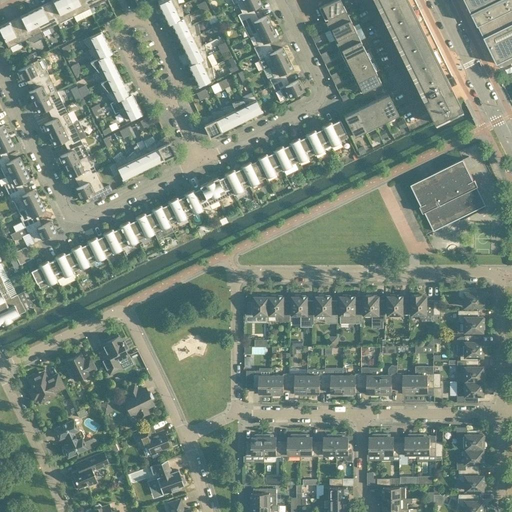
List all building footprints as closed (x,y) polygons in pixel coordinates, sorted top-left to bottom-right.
[(66,0),(51,0),(47,2),(57,23),(74,15),(66,0)] [(86,0),(66,0),(74,15),(76,21),(92,13),(90,8),(86,0)] [(163,0),(158,2),(164,13),(182,4),(179,5),(177,0),(163,0)] [(238,14),(241,20),(255,13),(252,8),(261,3),(259,0),(241,0),(237,2),(242,12),(238,14)] [(326,21),(329,29),(350,19),(340,0),(331,0),(318,7),(324,19),(326,18),(327,20),(326,21)] [(422,98),(430,114),(433,121),(461,107),(450,84),(456,82),(455,81),(455,82),(453,78),(452,75),(452,74),(415,0),(385,0),(429,88),(422,92),(425,97),(422,98)] [(511,0),(466,0),(477,20),(484,36),(493,53),(497,63),(501,60),(504,65),(502,60),(511,55),(511,0)] [(47,2),(31,10),(41,31),(57,23),(47,2)] [(179,5),(164,13),(169,23),(171,22),(184,16),(184,15),(183,12),(182,4),(179,5)] [(207,4),(199,8),(201,13),(209,9),(207,4)] [(31,10),(15,18),(25,39),(27,38),(28,38),(29,40),(34,42),(43,37),(41,31),(31,10)] [(184,16),(171,22),(172,22),(173,26),(176,32),(192,25),(192,24),(191,21),(189,13),(184,16)] [(255,13),(241,20),(244,26),(248,36),(253,34),(271,25),(269,22),(270,22),(267,14),(257,19),(255,13)] [(333,32),(336,39),(355,29),(353,25),(358,23),(354,17),(350,19),(329,29),(331,33),(333,32)] [(25,39),(15,18),(0,25),(0,29),(8,47),(25,39)] [(192,25),(176,32),(181,42),(199,33),(200,33),(198,23),(197,24),(197,22),(194,23),(192,25)] [(218,23),(212,26),(214,31),(220,28),(218,23)] [(253,46),(256,52),(270,45),(268,40),(277,35),(273,28),(272,28),(271,25),(253,34),(258,44),(253,46)] [(336,42),(339,50),(360,40),(355,29),(336,39),(337,41),(336,42)] [(83,39),(91,48),(106,41),(101,30),(83,39)] [(181,42),(186,53),(204,44),(204,43),(202,45),(199,33),(181,42)] [(344,60),(345,60),(365,50),(360,40),(339,50),(342,54),(343,53),(346,59),(344,60)] [(91,48),(88,50),(93,56),(96,58),(96,59),(111,51),(106,41),(91,48)] [(61,47),(63,51),(71,47),(69,43),(61,47)] [(188,64),(189,64),(207,55),(204,44),(186,53),(191,62),(188,64)] [(270,45),(256,52),(259,58),(258,59),(263,70),(269,67),(269,66),(286,57),(285,55),(286,54),(282,47),(273,51),(270,45)] [(227,46),(220,49),(222,54),(229,50),(227,46)] [(346,59),(345,60),(347,64),(348,64),(349,66),(350,67),(351,69),(351,70),(370,61),(374,59),(369,48),(365,50),(346,59)] [(95,71),(95,72),(113,63),(109,53),(111,52),(111,51),(90,61),(98,70),(95,71)] [(189,64),(194,74),(212,65),(209,66),(207,55),(189,64)] [(232,57),(228,59),(232,66),(229,67),(231,72),(238,69),(232,57)] [(269,78),(272,84),(286,77),(283,72),(293,67),(289,60),(288,61),(286,57),(269,66),(269,67),(273,76),(269,78)] [(26,65),(17,69),(18,70),(19,69),(20,72),(19,73),(23,80),(26,78),(29,84),(35,81),(49,74),(46,69),(47,67),(47,64),(45,60),(43,59),(41,58),(36,60),(26,65)] [(351,70),(350,71),(352,75),(353,74),(356,80),(375,71),(379,69),(374,59),(370,61),(351,70)] [(100,82),(118,73),(113,63),(95,72),(103,80),(100,82)] [(212,65),(194,74),(199,85),(214,77),(212,65)] [(80,66),(73,70),(75,74),(82,71),(80,66)] [(237,72),(241,80),(245,78),(242,70),(237,72)] [(356,80),(355,81),(357,85),(358,84),(362,91),(380,82),(375,71),(356,80)] [(105,92),(123,83),(118,73),(100,82),(108,90),(105,92)] [(31,90),(28,91),(32,99),(33,98),(34,101),(57,90),(52,80),(49,74),(35,81),(29,84),(31,90)] [(286,77),(272,84),(275,91),(280,101),(284,99),(303,89),(302,89),(301,87),(302,86),(298,79),(289,83),(286,77)] [(105,92),(113,101),(128,94),(123,83),(105,92)] [(76,86),(70,89),(76,100),(82,97),(76,86)] [(48,108),(50,113),(64,106),(57,90),(34,101),(36,104),(35,105),(38,112),(48,108)] [(252,91),(242,96),(242,97),(243,100),(251,115),(262,110),(257,101),(254,95),(252,91)] [(113,101),(110,103),(115,113),(118,111),(121,110),(136,103),(131,92),(128,94),(113,101)] [(388,93),(375,100),(385,120),(389,118),(389,116),(391,115),(392,117),(398,114),(388,93)] [(243,100),(232,102),(241,120),(251,115),(242,97),(243,100)] [(375,100),(365,105),(375,125),(379,123),(378,121),(384,118),(385,120),(375,100)] [(233,105),(222,107),(231,125),(241,120),(232,102),(231,102),(233,105)] [(91,107),(93,111),(100,107),(98,103),(91,107)] [(136,103),(118,111),(126,121),(141,113),(136,103)] [(269,104),(262,107),(265,113),(272,110),(269,104)] [(365,105),(354,110),(364,130),(369,128),(368,126),(374,124),(374,125),(375,125),(365,105)] [(49,130),(50,133),(72,122),(64,106),(50,113),(53,119),(44,123),(48,131),(49,130)] [(100,107),(93,111),(95,116),(103,112),(100,107)] [(223,110),(211,112),(220,130),(231,125),(222,107),(221,107),(223,110)] [(364,130),(354,110),(344,115),(354,135),(358,133),(357,132),(363,129),(364,130)] [(220,130),(211,112),(212,115),(201,117),(210,135),(220,130)] [(72,122),(50,133),(52,136),(50,137),(54,144),(63,140),(66,145),(80,138),(86,136),(78,119),(72,122)] [(403,119),(397,122),(401,129),(407,126),(403,119)] [(331,121),(322,126),(323,128),(331,145),(340,141),(340,140),(348,136),(339,120),(332,124),(331,121)] [(109,125),(109,126),(112,131),(118,128),(115,122),(109,125)] [(112,131),(109,126),(102,130),(104,134),(112,131)] [(314,129),(306,133),(307,136),(315,153),(324,148),(331,145),(323,128),(315,131),(314,129)] [(385,130),(379,133),(381,139),(388,136),(385,130)] [(377,131),(371,134),(375,141),(381,138),(377,131)] [(166,134),(156,143),(164,158),(174,153),(166,134)] [(0,138),(0,158),(7,155),(5,149),(14,145),(10,137),(9,138),(8,135),(0,138)] [(152,135),(143,140),(145,145),(146,148),(154,163),(164,158),(156,143),(155,140),(152,135)] [(298,137),(290,141),(291,144),(299,161),(308,156),(307,156),(315,153),(307,136),(299,139),(298,137)] [(64,162),(66,165),(85,156),(88,154),(80,138),(66,145),(69,151),(60,155),(63,163),(64,162)] [(154,163),(145,145),(140,149),(137,143),(134,147),(135,150),(143,168),(154,163)] [(282,145),(273,149),(274,151),(283,168),(286,174),(299,168),(296,162),(299,160),(299,161),(291,144),(283,147),(282,145)] [(363,145),(357,148),(360,154),(366,151),(363,145)] [(125,155),(124,155),(133,173),(143,168),(135,150),(126,157),(125,155)] [(266,153),(257,157),(258,159),(267,176),(275,172),(283,168),(274,151),(267,155),(266,153)] [(0,166),(1,166),(5,176),(23,167),(22,164),(23,164),(19,156),(10,161),(7,155),(0,158),(0,166)] [(133,173),(124,155),(115,163),(123,178),(133,173)] [(68,164),(66,165),(67,168),(66,169),(70,176),(74,174),(77,180),(82,177),(96,171),(93,164),(90,166),(89,164),(85,156),(68,164)] [(469,156),(464,158),(469,169),(474,166),(469,156)] [(411,183),(421,204),(434,230),(448,223),(448,222),(450,221),(452,220),(453,221),(486,204),(469,169),(464,158),(463,158),(430,174),(430,175),(426,177),(425,176),(411,183)] [(250,161),(241,165),(242,167),(250,184),(259,180),(266,176),(267,176),(258,159),(251,163),(250,161)] [(4,184),(9,194),(23,187),(20,182),(30,177),(26,170),(25,170),(23,167),(5,176),(8,182),(4,184)] [(234,169),(225,173),(226,175),(234,192),(243,188),(250,184),(242,167),(235,171),(234,169)] [(79,186),(75,188),(79,195),(80,195),(82,197),(80,198),(81,198),(84,197),(87,202),(112,190),(109,184),(99,189),(97,183),(101,181),(97,172),(96,171),(82,177),(77,180),(79,186)] [(217,177),(209,181),(218,200),(227,196),(234,192),(226,175),(218,179),(217,177)] [(201,187),(194,191),(202,208),(202,207),(209,204),(218,200),(209,181),(200,185),(201,187)] [(13,200),(18,209),(39,199),(38,196),(39,196),(35,188),(26,193),(23,187),(9,194),(12,200),(13,200)] [(185,195),(178,199),(186,216),(186,215),(193,212),(202,208),(194,191),(193,189),(184,193),(185,195)] [(169,203),(161,207),(170,224),(170,223),(186,216),(178,199),(177,197),(168,201),(169,203)] [(20,216),(25,226),(39,219),(36,214),(45,209),(42,202),(40,202),(39,199),(18,209),(21,215),(20,216)] [(146,215),(145,215),(154,232),(154,231),(161,228),(170,224),(161,207),(160,205),(152,209),(153,211),(150,212),(148,213),(146,215)] [(128,220),(137,240),(138,239),(145,236),(154,232),(144,213),(136,217),(137,219),(129,222),(128,220)] [(20,236),(29,232),(34,242),(56,231),(51,220),(41,225),(39,219),(10,233),(13,239),(21,238),(20,236)] [(112,228),(121,247),(122,247),(121,247),(129,244),(137,240),(128,220),(119,225),(120,227),(113,230),(112,228)] [(96,236),(105,255),(112,252),(113,252),(121,247),(112,228),(103,233),(104,235),(97,238),(96,236)] [(80,244),(89,263),(96,259),(96,260),(105,255),(96,236),(87,240),(88,243),(81,246),(80,244)] [(72,251),(64,254),(73,271),(80,267),(80,268),(89,263),(80,244),(71,248),(72,251)] [(14,252),(20,264),(32,258),(26,246),(18,250),(14,252)] [(49,262),(48,262),(57,279),(73,271),(64,254),(63,252),(55,256),(56,258),(53,260),(49,262)] [(56,279),(47,260),(39,264),(40,266),(32,270),(40,287),(48,283),(56,279)] [(20,267),(17,261),(12,264),(15,269),(20,267)] [(8,278),(3,280),(11,297),(16,294),(8,278)] [(0,301),(11,297),(3,280),(0,281),(0,301)] [(465,306),(483,306),(485,306),(485,296),(483,296),(483,291),(478,291),(478,287),(458,287),(459,296),(462,297),(465,297),(465,306)] [(17,293),(25,308),(30,306),(23,291),(17,293)] [(11,297),(0,301),(0,322),(2,321),(3,323),(11,319),(11,317),(19,313),(25,310),(25,308),(17,293),(16,294),(11,297)] [(374,293),(364,294),(364,295),(364,305),(364,314),(373,314),(373,323),(375,326),(383,326),(383,320),(386,320),(386,310),(386,300),(379,300),(379,295),(374,295),(374,293)] [(433,320),(433,314),(433,299),(427,299),(427,295),(422,295),(422,293),(412,293),(412,313),(420,313),(420,316),(422,320),(433,320)] [(247,301),(247,313),(250,313),(255,313),(255,314),(269,314),(269,296),(268,296),(267,294),(261,294),(261,296),(254,296),(254,301),(250,301),(247,301)] [(269,296),(269,314),(277,314),(277,321),(290,321),(290,300),(283,300),(283,296),(277,296),(276,294),(271,294),(270,296),(269,296)] [(294,296),(292,296),(293,306),(293,314),(301,314),(301,324),(314,324),(314,310),(314,300),(307,300),(307,296),(301,296),(300,294),(295,294),(294,296)] [(318,296),(316,296),(316,306),(316,314),(325,314),(325,316),(325,318),(325,320),(326,321),(328,323),(338,323),(338,321),(338,310),(338,300),(331,300),(331,296),(325,296),(324,294),(319,294),(318,296)] [(342,295),(340,296),(340,306),(340,314),(340,320),(340,323),(358,323),(358,320),(362,320),(362,310),(362,300),(355,300),(355,295),(349,295),(348,294),(343,294),(342,295)] [(388,295),(388,305),(388,314),(409,314),(409,299),(403,299),(403,295),(397,295),(396,294),(390,294),(389,295),(388,295)] [(479,309),(469,309),(458,310),(459,321),(462,322),(465,322),(465,331),(484,331),(484,329),(485,328),(485,323),(483,322),(483,316),(479,316),(479,309)] [(106,349),(99,352),(110,373),(122,367),(132,362),(128,355),(125,348),(128,347),(124,341),(123,342),(122,340),(121,341),(119,335),(115,336),(115,334),(108,338),(109,339),(103,342),(105,345),(104,345),(106,349)] [(460,354),(465,354),(465,356),(484,356),(484,354),(485,353),(485,348),(484,347),(484,341),(479,341),(479,334),(460,334),(457,336),(458,352),(460,354)] [(330,336),(328,339),(328,345),(338,345),(338,336),(330,336)] [(67,367),(70,374),(72,373),(75,379),(90,372),(89,371),(95,368),(90,356),(84,360),(80,353),(66,360),(69,367),(67,367)] [(459,359),(457,359),(457,380),(465,380),(484,380),(484,379),(485,378),(485,373),(484,372),(484,366),(479,366),(479,359),(464,359),(459,359)] [(389,374),(379,374),(380,395),(389,395),(389,391),(392,391),(392,387),(398,387),(398,372),(398,364),(392,364),(389,367),(389,374)] [(422,374),(416,374),(416,394),(425,394),(425,391),(428,391),(428,387),(434,387),(434,372),(434,365),(422,365),(422,374)] [(361,366),(361,372),(362,387),(367,387),(367,392),(371,392),(371,395),(380,395),(379,374),(370,374),(370,366),(361,366)] [(247,387),(259,387),(259,392),(263,392),(263,395),(272,395),(272,374),(260,374),(260,373),(260,370),(247,370),(247,387)] [(44,371),(39,373),(30,378),(32,383),(31,383),(32,385),(34,388),(33,389),(32,392),(33,395),(36,396),(38,395),(40,401),(55,394),(53,391),(63,386),(57,374),(47,378),(44,371)] [(319,374),(307,374),(308,395),(317,395),(317,392),(320,392),(320,387),(326,387),(325,372),(319,372),(319,374)] [(332,372),(325,372),(326,387),(331,387),(331,392),(335,392),(335,395),(344,395),(343,374),(332,374),(332,372)] [(355,374),(343,374),(344,395),(353,395),(353,392),(356,392),(356,387),(362,387),(361,372),(355,372),(355,374)] [(404,372),(398,372),(398,387),(403,387),(403,391),(407,391),(407,394),(416,394),(416,374),(404,374),(404,372)] [(283,374),(272,374),(272,395),(281,395),(281,392),(284,392),(284,387),(290,387),(289,373),(283,373),(283,374)] [(296,373),(289,373),(290,387),(295,387),(295,392),(299,392),(299,395),(308,395),(307,374),(296,374),(296,373)] [(465,380),(457,380),(457,401),(460,401),(478,401),(478,399),(478,395),(484,395),(484,389),(485,388),(485,382),(484,381),(484,380),(465,380)] [(121,381),(111,386),(114,392),(124,387),(121,381)] [(138,411),(141,418),(149,414),(146,407),(153,404),(151,398),(153,397),(150,391),(148,393),(145,387),(138,391),(134,384),(127,388),(130,395),(124,398),(132,414),(138,411)] [(108,400),(99,404),(104,414),(107,413),(104,408),(110,406),(108,400)] [(84,408),(77,411),(79,417),(87,413),(84,408)] [(63,423),(54,427),(59,438),(66,435),(69,443),(63,445),(63,447),(62,449),(64,454),(67,455),(67,456),(86,448),(86,449),(98,444),(96,439),(93,437),(84,441),(83,438),(84,435),(82,430),(78,429),(74,418),(63,423)] [(467,426),(457,426),(457,434),(465,434),(465,448),(484,448),(484,447),(485,446),(485,440),(484,439),(484,433),(478,433),(478,429),(467,429),(467,426)] [(150,427),(140,431),(134,434),(139,447),(147,443),(151,453),(167,447),(167,448),(172,447),(170,441),(169,441),(164,429),(152,434),(150,427)] [(253,454),(264,454),(264,433),(255,433),(255,436),(252,436),(252,441),(246,441),(246,455),(253,455),(253,454)] [(276,455),(282,455),(282,441),(277,441),(277,436),(273,436),(273,433),(264,433),(264,454),(276,454),(276,455)] [(289,454),(300,453),(300,433),(291,433),(291,436),(288,436),(288,441),(282,441),(282,455),(289,455),(289,454)] [(312,455),(318,455),(318,441),(313,441),(313,436),(309,436),(309,433),(300,433),(300,453),(312,453),(312,455)] [(325,453),(336,453),(336,433),(327,433),(327,436),(324,436),(324,441),(318,441),(318,455),(325,455),(325,453)] [(336,433),(336,453),(344,453),(344,457),(348,461),(353,461),(353,441),(349,441),(349,436),(345,436),(345,433),(336,433)] [(369,454),(382,453),(382,433),(373,433),(373,436),(369,436),(369,454)] [(382,433),(382,453),(393,453),(393,455),(400,455),(400,441),(394,441),(394,436),(391,436),(391,433),(382,433)] [(405,441),(400,441),(400,455),(400,463),(408,463),(408,453),(418,453),(418,433),(409,433),(409,436),(405,436),(405,441)] [(427,433),(418,433),(418,453),(429,453),(429,455),(436,455),(436,441),(430,441),(430,436),(427,436),(427,433)] [(114,442),(108,444),(111,453),(114,452),(114,451),(118,449),(114,442)] [(465,448),(465,468),(480,468),(480,462),(484,462),(484,456),(485,455),(485,450),(484,449),(484,448),(465,448)] [(104,450),(84,458),(75,462),(77,469),(71,471),(74,478),(73,479),(76,486),(78,486),(78,488),(87,484),(88,486),(97,482),(92,470),(109,463),(104,450)] [(158,463),(150,465),(153,474),(157,472),(159,476),(157,477),(157,478),(155,479),(159,491),(162,491),(163,494),(170,491),(170,492),(178,489),(177,487),(184,484),(183,482),(185,482),(183,476),(181,477),(178,469),(171,471),(167,459),(158,463)] [(480,468),(465,468),(459,468),(459,479),(463,481),(466,481),(466,490),(484,490),(484,488),(485,487),(485,482),(484,481),(484,475),(480,475),(480,468)] [(253,473),(245,473),(245,483),(253,483),(253,473)] [(319,497),(330,497),(347,497),(347,486),(324,486),(324,492),(319,494),(319,497)] [(384,486),(384,497),(405,497),(405,486),(384,486)] [(254,492),(252,492),(252,504),(276,504),(276,492),(276,487),(254,487),(254,492)] [(434,497),(434,503),(436,503),(438,504),(439,499),(444,501),(447,496),(440,493),(434,493),(434,497)] [(480,493),(470,493),(459,493),(459,504),(463,506),(466,506),(465,511),(485,511),(485,506),(484,506),(484,500),(480,500),(480,493)] [(347,497),(330,497),(330,508),(347,507),(347,497)] [(405,497),(384,497),(384,508),(405,508),(405,507),(406,507),(407,507),(407,502),(412,502),(412,497),(405,497)] [(180,499),(170,501),(168,502),(171,511),(191,511),(190,508),(184,510),(180,499)] [(101,504),(99,503),(95,504),(93,507),(94,508),(86,511),(119,511),(117,510),(111,511),(109,503),(102,506),(101,504)]
